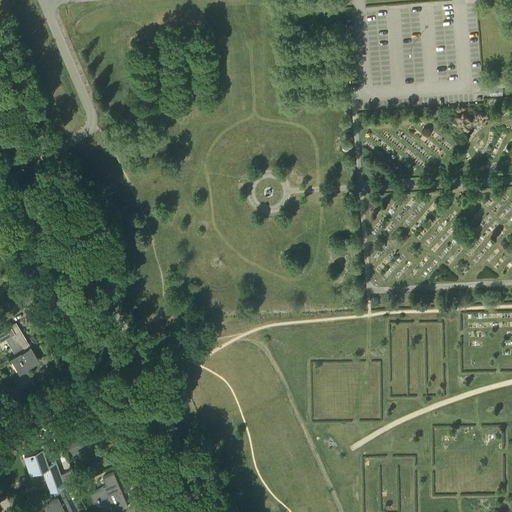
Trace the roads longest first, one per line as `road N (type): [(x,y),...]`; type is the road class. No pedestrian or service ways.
road 1 (residential): [(141,372),(46,156)]
road 2 (unclassified): [(43,0),(91,119),(46,156)]
road 3 (residential): [(88,386),(21,292),(0,239)]
road 4 (residential): [(204,511),(141,372)]
road 5 (residential): [(152,511),(88,386)]
